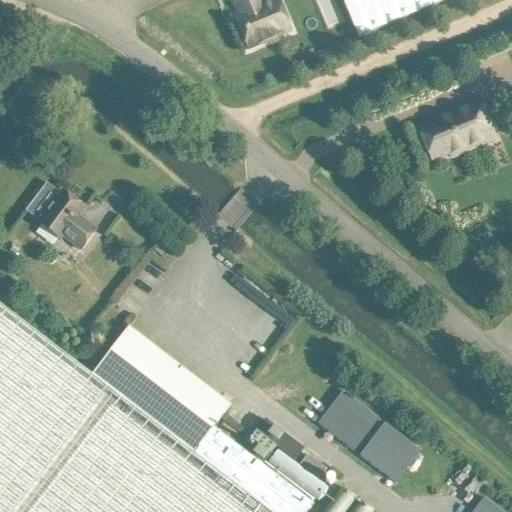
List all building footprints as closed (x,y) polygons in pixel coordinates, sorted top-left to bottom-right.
[(291,32),(277,0),(264,5),(262,0),(231,0),(233,4),(235,3),(240,15),(235,18),(248,49),(291,32)] [(448,0),(341,0),(358,38),(448,0)] [(456,114),(418,130),(431,161),(481,140),(474,124),(487,119),(479,99),(454,109),(456,114)] [(46,185),(26,211),(40,221),(38,223),(60,240),(63,237),(81,251),(96,230),(85,222),(84,224),(77,218),(85,209),(62,192),(60,194),(46,183),(46,184),(46,185)] [(307,511),(313,505),(213,428),(230,405),(129,328),(92,376),(0,305),(0,511),(307,511)] [(342,392),(318,425),(354,452),(378,420),(342,392)] [(303,449),(265,420),(243,449),(263,464),(276,448),(294,461),(303,449)] [(384,424),(359,457),(395,484),(420,451),(384,424)] [(326,470),(307,455),(300,465),(319,479),(326,470)] [(364,511),(367,507),(334,490),(322,511),(364,511)] [(501,511),(484,499),(473,511),(501,511)]
